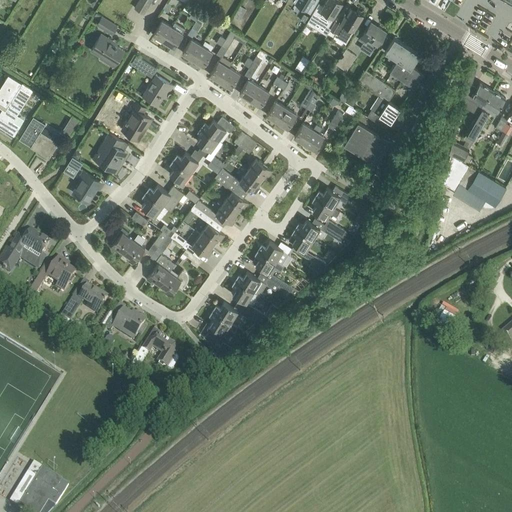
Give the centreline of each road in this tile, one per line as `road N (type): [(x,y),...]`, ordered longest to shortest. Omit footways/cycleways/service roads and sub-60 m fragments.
road 1 (residential): [(79,236),(133,291),(179,315),(256,218)]
road 2 (residential): [(163,397),(153,381),(0,289)]
road 3 (residential): [(79,236),(141,174),(199,92)]
road 4 (unclassified): [(73,511),(134,452),(163,397)]
road 5 (tertiary): [(511,67),(399,0)]
road 6 (residential): [(256,218),(278,232),(315,174),(308,163),(293,162)]
